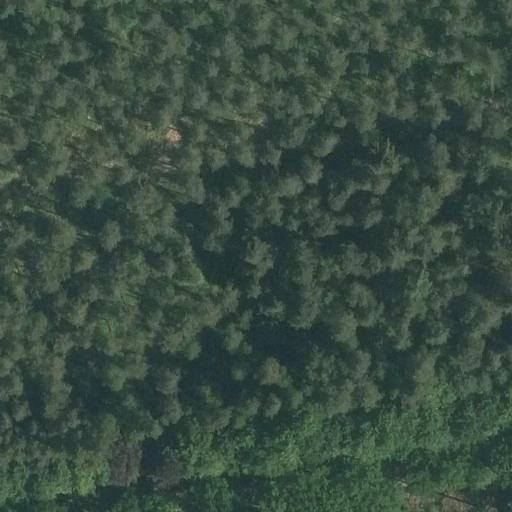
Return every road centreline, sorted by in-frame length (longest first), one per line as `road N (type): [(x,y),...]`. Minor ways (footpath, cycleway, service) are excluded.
road 1 (primary): [(0,495),(511,426)]
road 2 (track): [(0,183),(511,114)]
road 3 (track): [(143,476),(127,414),(0,215)]
